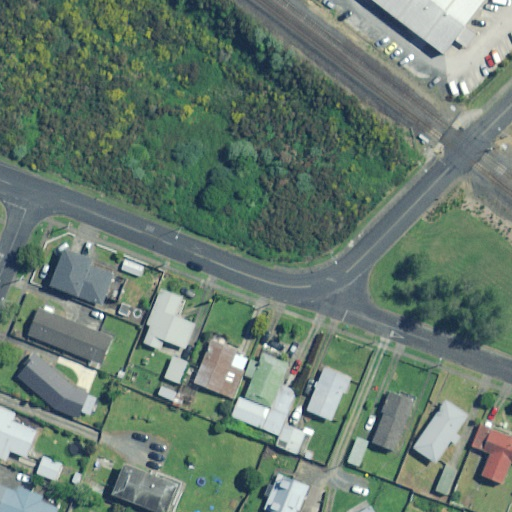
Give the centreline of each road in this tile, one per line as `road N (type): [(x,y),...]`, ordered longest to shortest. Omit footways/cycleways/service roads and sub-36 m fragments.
road 1 (residential): [(32,192),(263,281),(327,282)]
road 2 (residential): [(327,282),(511,106)]
road 3 (residential): [(327,282),(346,309),(511,371)]
